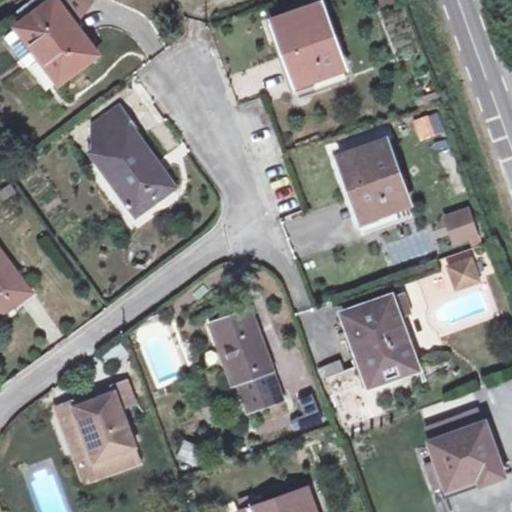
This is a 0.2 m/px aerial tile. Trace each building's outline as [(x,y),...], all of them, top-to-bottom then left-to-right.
[(32,0),(9,18),(15,26),(49,0),(32,0)] [(49,0),(15,26),(30,45),(58,81),(99,51),(71,15),(89,0),(49,0)] [(321,4),(275,21),(299,85),(313,80),(338,71),(344,69),(321,4)] [(15,26),(6,33),(21,53),(30,45),(15,26)] [(338,71),(313,80),(316,90),(342,81),(338,71)] [(412,120),(420,140),(444,131),(437,111),(412,120)] [(131,125),(94,153),(136,211),(161,193),(174,183),(131,125)] [(386,141),(341,158),(363,221),(408,206),(386,141)] [(161,193),(136,211),(148,227),(173,209),(161,193)] [(469,210),(446,218),(454,242),(478,234),(469,210)] [(0,250),(0,315),(30,292),(0,250)] [(469,260),(449,268),(456,288),(476,281),(469,260)] [(388,380),(385,374),(414,364),(404,337),(408,336),(401,317),(409,314),(402,295),(346,315),(357,346),(349,349),(356,369),(345,374),(340,363),(323,369),(344,427),(383,414),(373,386),(388,380)] [(242,307),(207,320),(228,376),(233,374),(244,405),(275,393),(242,307)] [(126,383),(114,395),(119,410),(134,404),(126,383)] [(316,393),(294,398),(301,428),(323,423),(316,393)] [(77,409),(60,415),(79,467),(97,460),(103,477),(139,463),(119,410),(114,395),(77,409)] [(427,429),(432,444),(485,424),(480,410),(427,429)] [(435,464),(426,467),(435,490),(447,485),(448,488),(485,474),(488,481),(504,475),(485,424),(432,444),(438,459),(433,460),(435,464)] [(97,460),(79,467),(85,483),(103,477),(97,460)] [(485,474),(448,488),(452,498),(489,484),(488,481),(485,474)] [(316,511),(307,486),(237,511),(316,511)]
